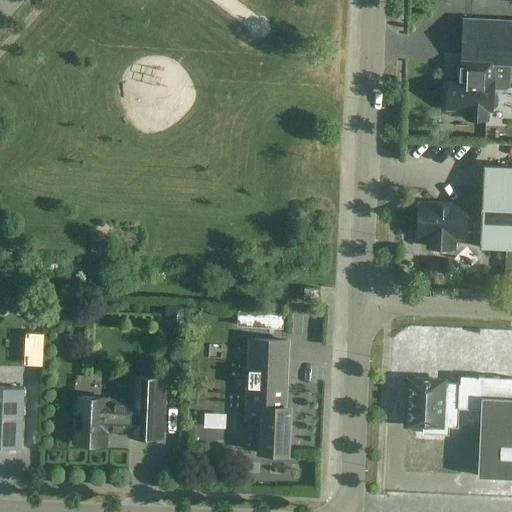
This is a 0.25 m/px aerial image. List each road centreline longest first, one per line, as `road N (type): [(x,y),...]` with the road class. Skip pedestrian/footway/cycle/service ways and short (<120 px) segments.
road 1 (unclassified): [(373,0),(360,302)]
road 2 (unclassified): [(360,302),(350,493),(342,511)]
road 3 (unclassified): [(511,309),(360,302)]
